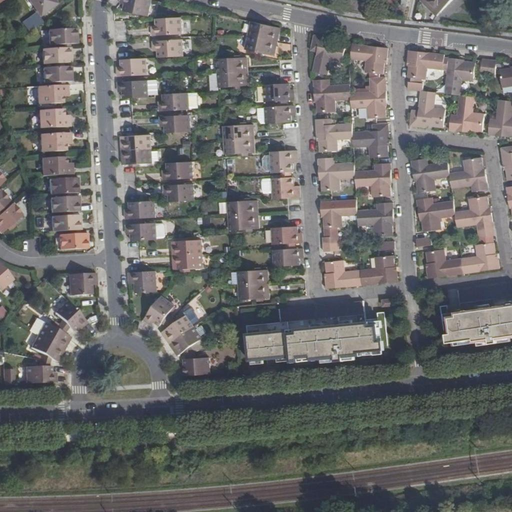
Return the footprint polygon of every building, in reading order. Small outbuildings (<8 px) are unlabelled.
[(52,0),(28,0),(40,17),(56,5),(52,0)] [(150,15),(153,0),(124,0),(127,1),(126,5),(125,10),(150,15)] [(422,0),(438,16),(453,0),(422,0)] [(22,25),(29,33),(42,24),(35,15),(22,25)] [(182,16),(158,17),(158,24),(153,25),(153,29),(154,33),(183,32),(182,16)] [(279,34),(280,28),(251,21),(248,35),(277,41),(279,35),(279,34)] [(64,44),(64,48),(70,48),(70,44),(78,43),(78,37),(77,29),(49,30),(50,45),(64,44)] [(276,49),(277,41),(248,35),(245,49),(274,56),(276,49)] [(336,42),(337,40),(330,39),(316,36),(313,51),(318,52),(316,65),(315,71),(329,74),(332,59),(343,62),(347,45),(336,42)] [(184,38),(154,39),(154,44),(154,49),(159,49),(160,55),(184,54),(184,38)] [(388,57),(389,49),(356,45),(353,45),(352,59),(367,61),(366,72),(384,74),(386,63),(387,63),(388,57)] [(56,64),(57,67),(63,67),(63,63),(71,63),(71,54),(71,48),(70,48),(64,48),(42,49),(43,64),(56,64)] [(446,58),(446,55),(410,51),(409,61),(409,66),(411,66),(410,78),(427,79),(429,68),(444,70),(446,58)] [(216,57),(217,72),(247,70),(247,63),(246,55),(216,57)] [(123,64),(118,65),(118,69),(118,74),(149,73),(148,56),(122,57),(123,64)] [(461,60),(451,59),(450,70),(448,94),(461,96),(462,96),(463,80),(475,81),(477,63),(466,62),(466,60),(461,60)] [(482,74),(490,75),(492,60),(484,59),(482,74)] [(496,76),(498,61),(492,60),(490,75),(496,76)] [(58,82),(58,86),(63,86),(63,82),(72,81),(72,74),(72,66),(63,67),(57,67),(43,68),(44,83),(58,82)] [(511,86),(511,68),(502,70),(505,88),(511,86)] [(247,77),(247,70),(217,72),(218,86),(248,84),(247,77)] [(372,79),(373,86),(387,85),(387,78),(372,79)] [(149,79),(119,81),(119,86),(119,91),(124,91),(124,97),(150,96),(149,79)] [(337,101),(352,100),(352,94),(351,85),(331,86),(331,79),(315,80),(317,101),(319,102),(319,106),(319,113),(337,112),(337,101)] [(288,82),(262,83),(262,84),(263,99),(263,100),(293,99),(293,93),(292,89),(288,89),(288,82)] [(425,84),(410,83),(409,90),(421,91),(423,91),(424,91),(425,84)] [(263,99),(262,84),(260,85),(254,88),(255,100),(263,99)] [(68,90),(68,85),(63,86),(58,86),(37,87),(38,104),(62,103),(62,98),(62,94),(69,93),(68,90)] [(387,106),(390,106),(390,99),(390,94),(387,94),(387,85),(373,86),(373,92),(352,94),(352,100),(352,108),(368,107),(369,119),(387,117),(387,106)] [(414,111),(412,126),(421,127),(429,128),(433,128),(433,126),(444,127),(447,110),(435,108),(437,93),(424,91),(423,91),(420,112),(414,111)] [(198,92),(190,93),(191,108),(199,107),(198,92)] [(190,93),(164,93),(164,101),(160,101),(160,106),(160,110),(191,109),(191,108),(190,93)] [(474,113),(476,97),(462,96),(461,96),(459,116),(452,115),(451,131),(460,132),(465,132),(472,133),(472,131),(483,132),(486,115),(474,113)] [(511,101),(501,100),(498,121),(492,120),(490,136),(497,136),(500,137),(511,138),(511,136),(511,135),(511,101)] [(293,105),(263,106),(263,107),(264,121),(290,120),(290,114),(294,114),(294,109),(293,105)] [(264,121),(263,107),(255,108),(260,121),(264,121)] [(62,110),(39,111),(39,128),(70,127),(70,123),(70,119),(63,120),(62,116),(62,110)] [(191,114),(161,116),(161,120),(161,126),(166,126),(166,131),(192,130),(191,114)] [(339,140),(354,139),(353,133),(353,124),(333,125),(333,119),(317,120),(319,141),(321,141),(321,145),(322,152),(339,151),(339,140)] [(224,125),(224,138),(254,137),(254,131),(253,124),(224,125)] [(390,138),(390,133),(390,124),(374,125),(374,132),(353,133),(354,139),(354,148),(371,147),(371,158),(389,157),(388,145),(390,145),(390,138)] [(71,134),(40,135),(41,152),(65,151),(64,145),(64,141),(71,141),(71,137),(71,134)] [(151,134),(122,136),(122,141),(123,150),(152,149),(151,134)] [(254,137),(224,138),(225,152),(255,151),(255,144),(254,137)] [(184,155),(184,147),(176,148),(177,155),(184,155)] [(511,147),(503,149),(505,165),(505,170),(507,169),(510,181),(511,180),(511,147)] [(152,150),(152,149),(123,150),(123,157),(123,164),(153,162),(153,160),(159,160),(158,150),(152,150)] [(296,149),(268,150),(269,171),(292,170),(292,161),(297,161),(296,156),(296,154),(296,149)] [(41,159),(42,176),(63,175),(68,175),(72,175),(72,171),(72,166),(66,167),(66,164),(65,158),(41,159)] [(341,179),(356,178),(356,172),(355,163),(335,165),(335,158),(320,159),(320,167),(321,180),(323,180),(323,184),(324,191),(341,190),(341,179)] [(466,172),(451,174),(451,177),(453,189),(473,186),(474,192),(489,190),(487,176),(486,169),(484,169),(483,158),(465,161),(466,172)] [(435,179),(451,177),(451,174),(449,163),(429,165),(428,160),(413,161),(414,170),(413,171),(414,176),(416,182),(418,182),(419,193),(437,190),(435,179)] [(193,161),(168,163),(169,169),(164,169),(164,172),(164,177),(194,176),(193,161)] [(392,178),(392,172),(392,163),(377,164),(377,170),(356,172),(356,178),(357,187),(373,186),(374,197),(392,196),(391,184),(392,184),(392,178)] [(68,179),(68,175),(63,175),(63,180),(49,180),(50,194),(64,194),(69,194),(78,193),(78,186),(77,179),(68,179)] [(293,175),(269,176),(269,178),(270,191),(270,197),(299,196),(299,188),(298,183),(293,183),(293,175)] [(270,191),(269,178),(264,178),(262,180),(262,189),(265,191),(270,191)] [(195,185),(165,187),(165,191),(166,194),(171,194),(171,201),(195,200),(195,185)] [(69,198),(69,194),(64,194),(64,198),(50,199),(51,213),(65,212),(70,212),(79,212),(79,204),(78,197),(69,198)] [(472,211),(456,213),(457,216),(458,228),(478,225),(480,231),(494,229),(493,219),(492,213),(492,208),(489,208),(488,197),(471,199),(472,211)] [(441,219),(457,216),(456,213),(455,201),(434,204),(434,198),(419,200),(420,209),(420,215),(421,221),(423,221),(424,231),(442,229),(441,219)] [(228,201),(229,215),(259,213),(259,206),(258,199),(228,201)] [(130,207),(126,208),(126,211),(126,218),(156,217),(155,200),(130,201),(130,207)] [(323,203),(323,209),(323,216),(323,218),(325,217),(326,224),(326,228),(343,227),(343,216),(358,215),(358,211),(357,200),(323,203)] [(395,219),(394,211),(394,203),(379,204),(379,209),(358,211),(358,215),(359,226),(375,225),(376,237),(394,235),(393,224),(395,224),(395,219)] [(20,216),(11,205),(1,214),(0,214),(0,234),(6,229),(9,232),(13,228),(11,225),(20,216)] [(70,216),(70,212),(65,212),(65,216),(51,217),(52,232),(72,231),(78,231),(80,231),(80,221),(80,215),(70,216)] [(259,213),(229,215),(230,229),(260,227),(260,220),(259,213)] [(157,223),(127,224),(127,229),(127,234),(131,234),(131,240),(157,239),(157,238),(157,224),(157,223)] [(163,223),(157,224),(157,238),(164,237),(166,235),(165,225),(163,223)] [(296,225),(272,227),(273,244),(302,242),(301,237),(301,232),(296,233),(296,225)] [(495,236),(494,229),(480,231),(481,238),(495,236)] [(78,234),(78,231),(72,231),(73,235),(58,235),(59,250),(88,249),(88,240),(87,234),(78,234)] [(325,238),(325,245),(340,244),(340,237),(325,238)] [(433,245),(432,241),(432,237),(417,240),(418,247),(433,245)] [(173,249),(173,255),(203,253),(202,240),(172,241),(173,249)] [(382,250),(398,249),(397,242),(382,243),(382,247),(382,250)] [(479,257),(462,259),(464,273),(500,269),(498,254),(496,254),(495,248),(495,243),(477,245),(479,257)] [(302,248),(273,250),(274,266),(299,264),(298,256),(303,256),(302,252),(302,248)] [(428,269),(429,278),(464,273),(462,259),(447,261),(445,250),(428,253),(429,264),(427,264),(428,269)] [(203,253),(173,255),(173,261),(174,269),(203,268),(203,253)] [(378,269),(362,270),(363,285),(398,282),(398,271),(397,267),(395,267),(394,256),(377,257),(378,269)] [(327,274),(328,289),(363,285),(362,270),(346,272),(345,261),(327,263),(328,268),(329,274),(327,274)] [(13,282),(0,266),(0,291),(1,293),(13,282)] [(239,271),(240,285),(270,283),(269,276),(269,269),(239,271)] [(154,270),(129,272),(130,280),(130,284),(135,285),(136,293),(155,292),(154,270)] [(92,286),(97,285),(97,279),(96,273),(70,274),(70,296),(92,295),(92,286)] [(270,283),(240,285),(241,298),(271,296),(270,289),(270,283)] [(162,296),(145,319),(149,323),(152,325),(154,322),(160,327),(175,306),(162,296)] [(88,322),(68,301),(56,313),(73,330),(78,326),(82,329),(85,325),(87,323),(88,322)] [(457,316),(451,317),(454,345),(462,344),(461,341),(474,340),(474,343),(491,341),(492,344),(496,343),(499,342),(499,340),(511,337),(511,304),(457,312),(457,316)] [(0,305),(0,318),(1,320),(8,312),(0,305)] [(166,337),(170,344),(195,327),(187,315),(162,332),(166,337)] [(46,322),(40,334),(65,348),(68,342),(72,336),(46,322)] [(372,322),(249,334),(252,361),(268,360),(293,357),(293,362),(338,358),(339,361),(343,361),(346,361),(346,357),(355,356),(363,355),(362,352),(374,352),(375,354),(384,353),(381,324),(373,325),(372,322)] [(195,327),(170,344),(174,349),(178,355),(202,338),(195,327)] [(65,348),(40,334),(32,347),(58,361),(61,355),(65,348)] [(182,370),(181,376),(211,374),(210,358),(184,359),(184,366),(182,366),(182,370)] [(27,367),(27,384),(36,383),(57,383),(57,377),(58,374),(58,373),(53,372),(52,366),(27,367)] [(14,369),(4,369),(4,377),(4,384),(9,384),(14,384),(14,369)]
